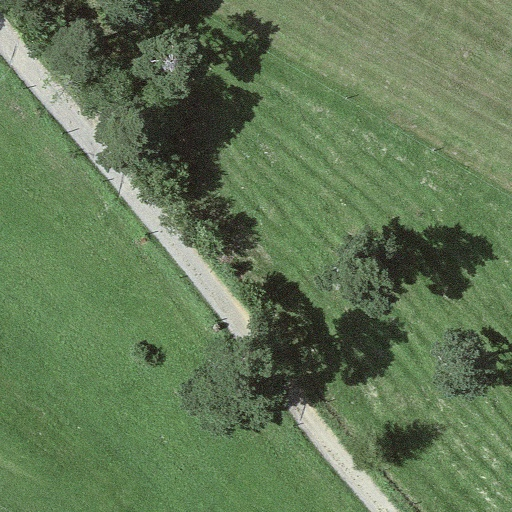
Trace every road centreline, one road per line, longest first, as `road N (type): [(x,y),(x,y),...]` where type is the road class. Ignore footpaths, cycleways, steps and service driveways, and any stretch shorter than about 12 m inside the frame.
road 1 (track): [(384,511),(0,26)]
road 2 (track): [(128,511),(51,435),(0,403)]
